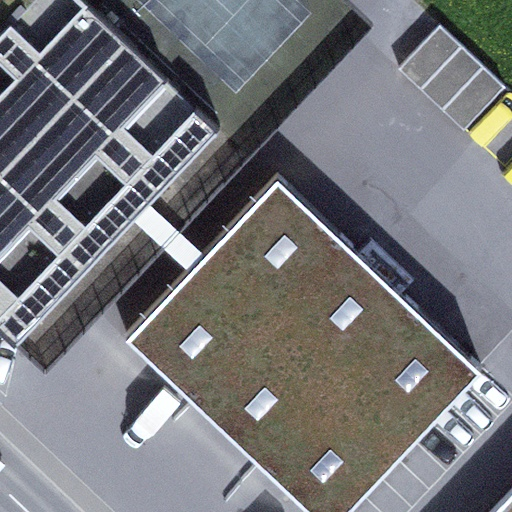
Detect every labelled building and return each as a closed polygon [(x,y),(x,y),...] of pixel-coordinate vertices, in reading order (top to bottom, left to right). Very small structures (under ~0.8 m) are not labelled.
[(0,0),(0,323),(15,337),(323,11),(311,0),(0,0)] [(15,337),(46,367),(375,19),(354,0),(311,0),(323,11),(15,337)] [(464,130),(505,86),(440,25),(399,68),(464,130)] [(343,511),(482,366),(278,174),(127,334),(316,511),(343,511)] [(511,511),(511,490),(491,511),(511,511)]
